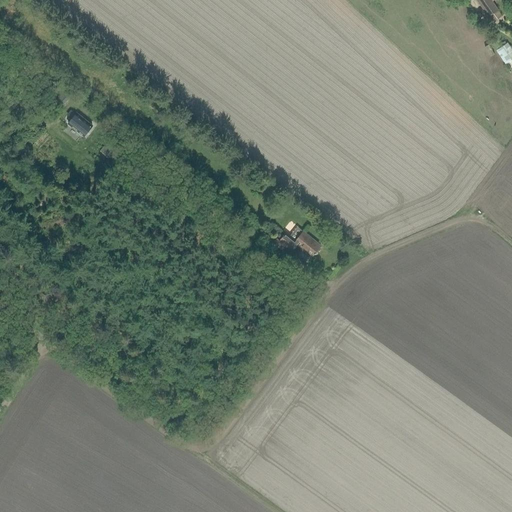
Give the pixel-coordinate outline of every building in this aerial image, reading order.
[(488,16),(498,10),(492,1),(493,0),(477,0),(480,4),(488,16)] [(503,11),(495,14),(497,19),(505,16),(503,11)] [(495,51),(497,50),(510,69),(511,67),(511,48),(508,42),(505,44),(504,42),(499,46),(496,42),(492,45),(495,51)] [(71,110),(66,116),(71,119),(67,124),(84,137),(92,126),(71,110)] [(113,138),(103,149),(115,160),(125,148),(113,138)] [(285,234),(280,241),(277,238),(273,243),(288,256),(297,245),(312,257),(321,246),(303,232),(295,241),(285,234)]
